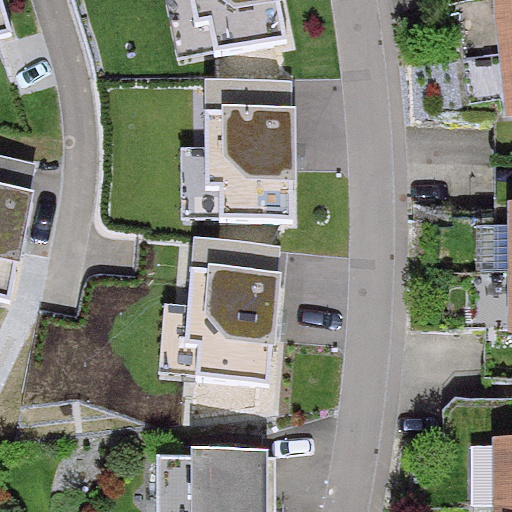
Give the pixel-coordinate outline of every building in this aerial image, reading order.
[(276,0),(175,0),(178,15),(203,11),(210,53),(283,41),(276,0)] [(511,0),(499,0),(506,60),(511,59),(511,0)] [(296,109),(196,105),(194,179),(219,179),(218,222),(292,224),(296,109)] [(23,200),(0,195),(0,300),(4,301),(23,200)] [(295,276),(196,263),(186,335),(211,339),(205,381),(279,391),(295,276)] [(499,511),(511,511),(511,451),(500,452),(499,511)] [(257,511),(256,462),(150,464),(151,511),(257,511)]
